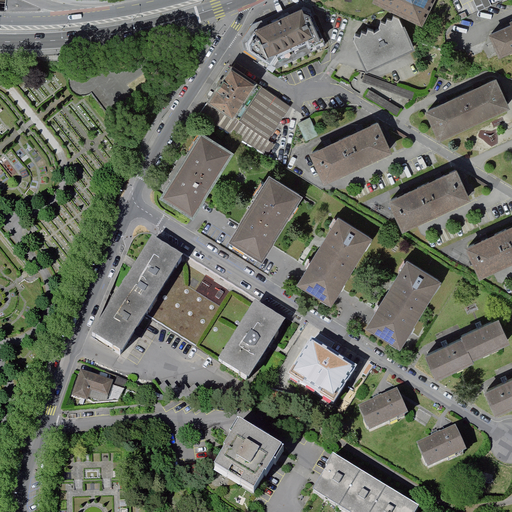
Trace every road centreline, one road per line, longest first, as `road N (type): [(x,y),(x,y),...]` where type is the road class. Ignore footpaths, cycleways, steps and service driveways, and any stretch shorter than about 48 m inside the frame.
road 1 (residential): [(133,204),(511,443)]
road 2 (residential): [(511,193),(340,91),(295,93),(224,48)]
road 3 (residential): [(23,511),(35,440),(133,204)]
road 4 (primary): [(0,42),(143,29),(240,0)]
road 5 (primary): [(180,0),(91,17),(0,19)]
road 6 (residential): [(133,204),(164,136),(224,48)]
